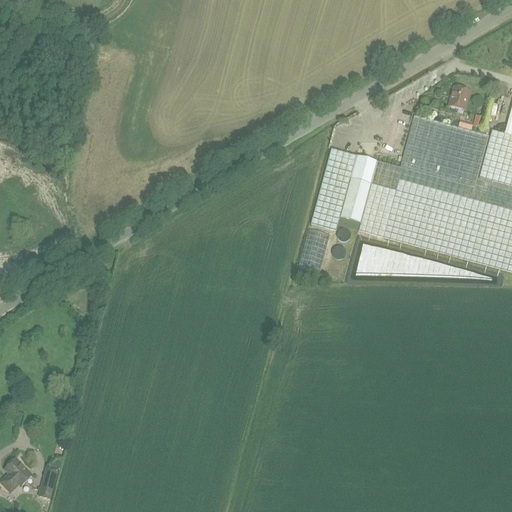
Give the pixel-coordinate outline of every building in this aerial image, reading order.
[(469,92),(454,88),(449,108),(464,112),(469,92)] [(488,136),(414,117),(401,169),(475,189),(488,136)] [(511,137),(504,136),(491,132),(476,190),(376,163),(373,175),(370,186),(360,225),(357,233),(368,236),(511,274),(511,137)] [(330,151),(310,226),(335,232),(349,180),(351,181),(369,185),(375,163),(330,151)] [(340,219),(360,225),(370,186),(369,185),(351,181),(340,219)] [(4,471),(9,475),(0,484),(10,494),(19,485),(22,489),(33,479),(15,460),(4,471)] [(46,471),(39,498),(49,500),(56,474),(46,471)]
